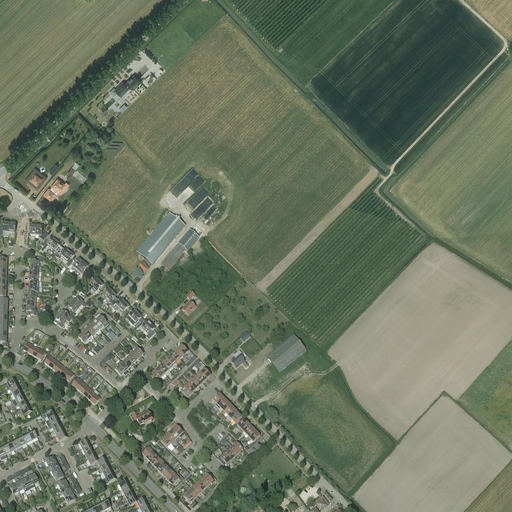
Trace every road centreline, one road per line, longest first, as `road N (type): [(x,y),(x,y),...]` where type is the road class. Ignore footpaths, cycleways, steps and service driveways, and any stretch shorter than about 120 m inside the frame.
road 1 (residential): [(352,511),(193,341),(23,199)]
road 2 (tertiary): [(0,173),(182,0)]
road 3 (residential): [(17,326),(23,199)]
